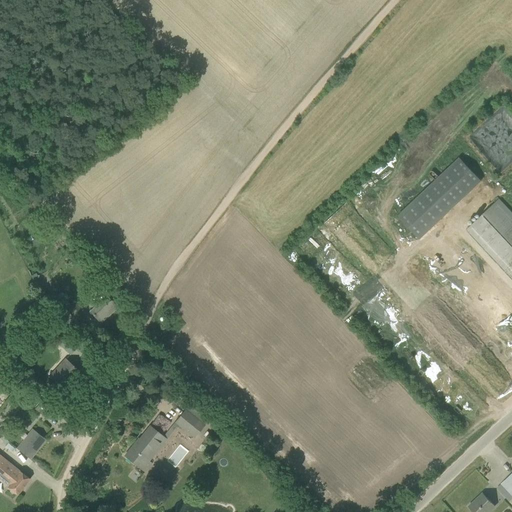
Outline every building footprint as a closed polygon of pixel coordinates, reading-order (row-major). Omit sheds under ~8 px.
[(426,189),(448,212),(481,181),(459,158),(426,189)] [(467,229),(511,277),(511,213),(499,200),(467,229)] [(388,281),(430,328),(444,315),(402,268),(388,281)] [(90,311),(93,315),(100,322),(117,308),(107,296),(90,311)] [(40,299),(31,305),(34,310),(43,305),(40,299)] [(67,310),(78,323),(87,315),(75,302),(67,310)] [(73,318),(64,308),(57,315),(66,324),(73,318)] [(55,341),(70,355),(77,347),(61,334),(55,341)] [(7,353),(16,361),(28,347),(19,339),(7,353)] [(50,377),(55,382),(63,388),(78,371),(65,360),(50,377)] [(34,409),(47,419),(52,413),(40,403),(34,409)] [(175,422),(194,437),(203,427),(184,412),(175,422)] [(125,456),(132,462),(144,471),(149,464),(145,460),(163,437),(150,426),(139,440),(141,441),(133,450),(131,448),(125,456)] [(16,449),(30,460),(46,440),(31,429),(16,449)] [(0,481),(9,488),(10,489),(9,490),(9,492),(12,494),(14,494),(15,493),(17,495),(29,479),(0,455),(0,481)] [(511,472),(501,483),(511,495),(511,472)] [(468,507),(473,511),(488,511),(495,506),(482,493),(468,507)]
